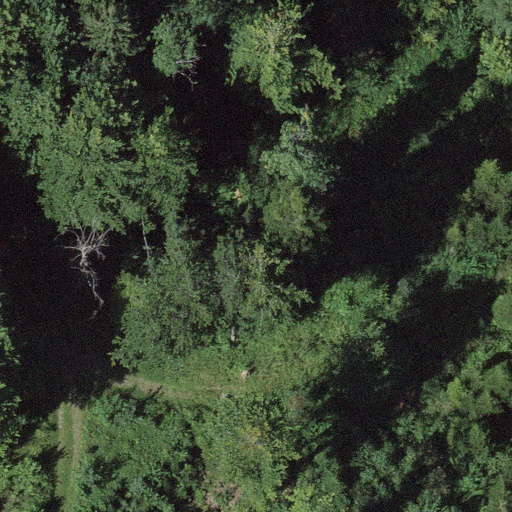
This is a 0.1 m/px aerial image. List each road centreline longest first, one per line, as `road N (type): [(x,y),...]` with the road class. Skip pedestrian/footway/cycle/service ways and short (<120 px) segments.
road 1 (track): [(76,380),(209,397),(319,371),(458,299),(511,254)]
road 2 (track): [(0,246),(76,380),(56,511)]
